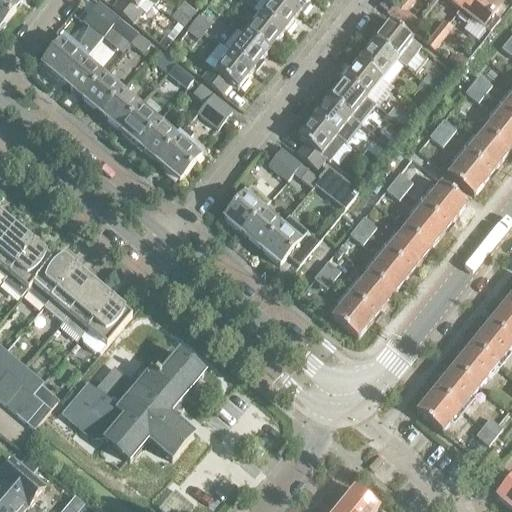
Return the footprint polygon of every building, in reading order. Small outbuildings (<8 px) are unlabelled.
[(0,0),(0,32),(22,6),(15,0),(0,0)] [(119,0),(121,1),(113,12),(132,27),(141,15),(137,12),(146,1),(154,8),(160,0),(119,0)] [(299,18),(276,0),(274,0),(261,17),(284,36),(299,18)] [(313,0),(276,0),(299,18),(313,0)] [(407,33),(409,31),(417,21),(407,14),(415,3),(410,0),(402,0),(398,6),(396,5),(386,16),(407,33)] [(445,0),(461,12),(471,0),(445,0)] [(492,0),(471,0),(461,12),(456,19),(467,28),(472,21),(491,36),(499,25),(493,20),(502,8),(492,0)] [(85,62),(118,22),(98,5),(82,25),(87,30),(76,51),(63,40),(40,67),(64,87),(84,62),(85,62)] [(176,13),(189,23),(195,15),(183,5),(176,13)] [(189,23),(176,13),(172,18),(185,28),(189,23)] [(192,26),(205,36),(211,27),(199,17),(192,26)] [(284,36),(261,17),(245,37),(269,55),(284,36)] [(374,45),(397,63),(397,64),(403,68),(406,69),(421,50),(413,44),(389,25),(374,45)] [(436,35),(444,41),(452,31),(444,25),(436,35)] [(205,36),(192,26),(187,33),(200,43),(205,36)] [(129,47),(138,37),(125,27),(117,37),(129,47)] [(444,41),(436,35),(427,46),(435,52),(444,41)] [(138,37),(129,47),(143,57),(151,47),(138,37)] [(269,55),(245,37),(230,56),(254,75),(269,55)] [(511,46),(508,43),(501,52),(511,60),(511,46)] [(403,68),(397,64),(397,63),(374,45),(358,64),(382,83),(388,88),(403,68)] [(254,75),(230,56),(215,74),(211,70),(202,82),(222,98),(230,88),(238,94),(254,75)] [(167,76),(175,66),(163,57),(155,67),(167,76)] [(83,103),(103,78),(85,62),(84,62),(64,87),(83,103)] [(382,83),(358,64),(343,83),(366,102),(382,83)] [(175,66),(167,76),(180,87),(188,77),(175,66)] [(422,83),(434,93),(440,86),(427,76),(422,83)] [(101,118),(121,93),(103,78),(83,103),(101,118)] [(492,89),(479,79),(472,88),(485,98),(492,89)] [(366,102),(343,83),(328,102),(352,121),(352,120),(366,102)] [(434,93),(422,83),(415,91),(428,101),(434,93)] [(212,97),(199,88),(192,97),(204,106),(212,97)] [(472,88),(464,96),(478,107),(485,98),(472,88)] [(119,133),(140,108),(121,93),(101,118),(119,133)] [(234,114),(212,97),(204,106),(204,107),(196,117),(218,134),(234,114)] [(511,100),(484,135),(510,156),(511,153),(511,100)] [(358,125),(352,120),(352,121),(328,102),(313,121),(344,146),(352,136),(350,134),(358,125)] [(137,148),(158,124),(140,108),(119,133),(137,148)] [(391,121),(403,131),(410,123),(397,113),(391,121)] [(328,166),(329,165),(344,146),(313,121),(297,141),(304,146),(296,157),(316,173),(324,163),(328,166)] [(403,131),(391,121),(385,129),(397,139),(403,131)] [(449,143),(456,134),(443,123),(435,132),(449,143)] [(156,164),(177,139),(158,124),(137,148),(156,164)] [(177,139),(156,164),(180,184),(202,157),(188,145),(196,136),(187,128),(177,140),(177,139)] [(449,143),(435,132),(428,141),(429,141),(422,149),(439,162),(445,155),(442,152),(449,143)] [(448,180),(473,201),(510,156),(484,135),(448,180)] [(361,159),(374,169),(379,162),(366,152),(361,159)] [(286,184),(300,167),(285,154),(271,171),(286,184)] [(374,169),(361,159),(354,167),(367,177),(374,169)] [(300,167),(286,184),(294,190),(300,182),(312,192),(314,190),(314,189),(319,183),(300,167)] [(321,180),(319,183),(314,189),(314,190),(344,214),(360,195),(327,168),(319,178),(321,180)] [(413,187),(400,176),(392,185),(406,196),(413,187)] [(406,196),(392,185),(385,194),(398,205),(406,196)] [(404,232),(431,253),(467,208),(441,187),(404,232)] [(224,221),(243,237),(263,212),(264,212),(270,205),(251,189),(224,221)] [(261,252),(282,227),(264,212),(263,212),(243,237),(261,252)] [(0,250),(15,232),(0,218),(0,250)] [(377,232),(363,221),(356,230),(369,241),(377,232)] [(282,227),(261,252),(281,268),(288,260),(300,270),(320,245),(308,235),(301,243),(282,227)] [(356,230),(349,238),(362,250),(369,241),(356,230)] [(0,250),(0,278),(4,282),(34,248),(15,232),(0,250)] [(368,276),(394,298),(431,253),(404,232),(368,276)] [(4,282),(2,285),(21,301),(26,295),(25,295),(52,263),(51,262),(34,248),(4,282)] [(52,263),(25,295),(26,295),(43,310),(75,272),(56,256),(51,262),(52,263)] [(341,276),(327,265),(320,274),(333,285),(341,276)] [(62,326),(94,288),(75,272),(43,310),(62,326)] [(313,282),(314,283),(326,294),(333,285),(320,274),(313,282)] [(394,298),(368,276),(332,321),(358,342),(394,298)] [(81,341),(87,334),(86,334),(112,303),(94,288),(62,326),(80,341),(81,341)] [(511,296),(488,326),(511,345),(511,296)] [(131,319),(112,303),(86,334),(87,334),(81,341),(83,345),(95,355),(99,356),(102,353),(105,350),(131,319)] [(452,370),(478,391),(511,349),(511,345),(488,326),(452,370)] [(92,445),(97,438),(129,466),(147,445),(172,465),(193,440),(169,420),(204,379),(178,357),(159,379),(155,376),(153,378),(150,375),(131,396),(127,392),(131,387),(118,376),(109,377),(94,395),(87,388),(66,413),(67,424),(92,445)] [(0,397),(13,382),(0,370),(0,397)] [(416,414),(420,418),(442,436),(478,391),(452,370),(416,414)] [(0,397),(0,405),(15,418),(31,397),(13,382),(0,397)] [(40,388),(31,397),(51,413),(59,404),(40,388)] [(51,413),(31,397),(15,418),(34,434),(51,413)] [(502,432),(489,421),(482,430),(495,441),(502,432)] [(475,439),(486,448),(488,450),(495,441),(482,430),(475,439)] [(27,460),(18,470),(31,481),(39,471),(27,460)] [(0,483),(0,484),(30,510),(44,493),(31,481),(18,470),(14,467),(0,483)] [(511,511),(511,481),(496,500),(510,511),(511,511)] [(0,484),(0,511),(28,511),(30,510),(0,484)] [(339,511),(376,511),(378,511),(354,491),(338,511),(339,511)] [(62,511),(79,511),(85,505),(75,497),(62,511)]
